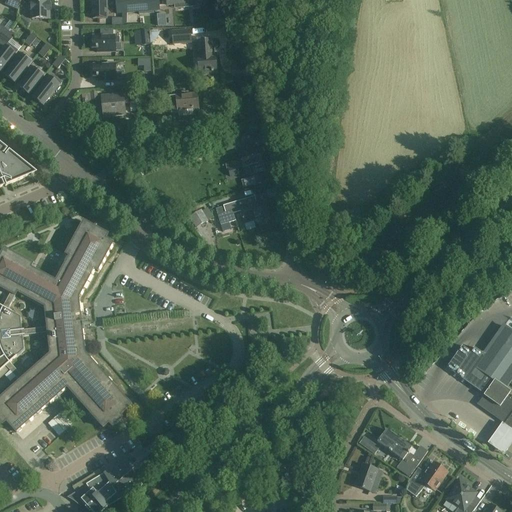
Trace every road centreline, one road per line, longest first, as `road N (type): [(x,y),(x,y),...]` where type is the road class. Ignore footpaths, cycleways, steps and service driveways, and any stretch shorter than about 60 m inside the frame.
road 1 (unclassified): [(290,280),(291,225),(240,0)]
road 2 (residential): [(290,280),(184,254),(74,167)]
road 3 (secondary): [(166,511),(304,385)]
road 4 (residential): [(36,136),(75,83),(76,0)]
road 5 (secondary): [(511,478),(429,421),(402,390)]
road 6 (secondary): [(408,292),(511,198)]
road 7 (unknown): [(446,418),(462,348),(511,307)]
